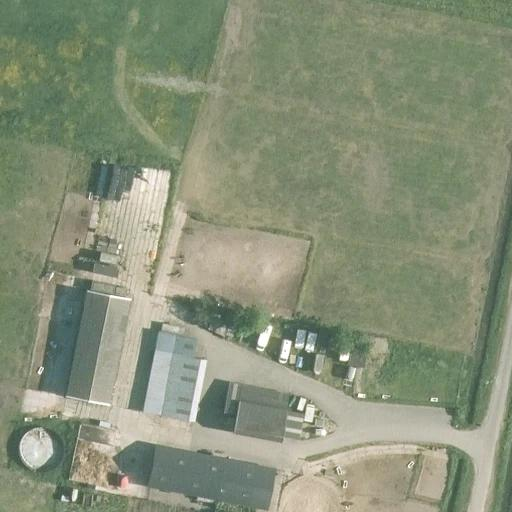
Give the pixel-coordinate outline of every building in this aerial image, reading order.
[(85,290),(64,396),(109,405),(130,299),(85,290)] [(160,332),(157,331),(141,412),(193,422),(206,360),(200,359),(203,346),(195,344),(196,339),(182,336),(184,328),(162,323),(160,332)] [(351,341),(347,365),(358,367),(363,344),(351,341)] [(288,393),(228,382),(222,416),(234,418),(231,433),(279,442),(288,393)] [(61,453),(61,452),(60,445),(58,441),(56,438),(52,434),(48,432),(41,431),(34,431),(29,433),(26,436),(23,439),(20,443),(19,448),(18,451),(19,456),(20,460),(24,467),(31,471),(36,473),(39,473),(44,473),(49,471),(55,467),(59,461),(61,453)] [(146,487),(266,511),(275,468),(155,444),(146,487)]
